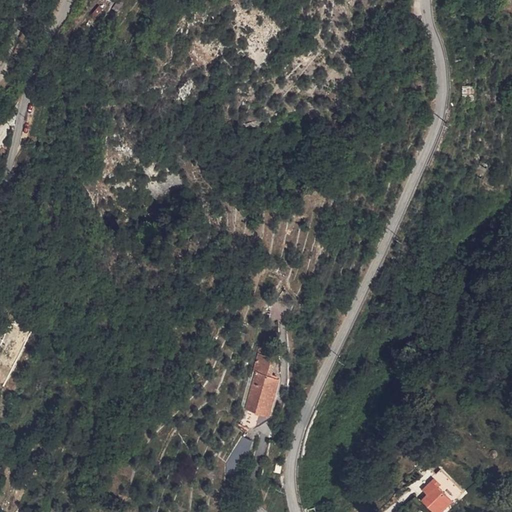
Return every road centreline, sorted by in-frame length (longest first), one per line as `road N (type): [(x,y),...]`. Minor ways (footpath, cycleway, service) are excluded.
road 1 (secondary): [(431,0),(441,110),(302,426),(291,457),(297,511)]
road 2 (unclassified): [(0,198),(34,74),(69,0)]
